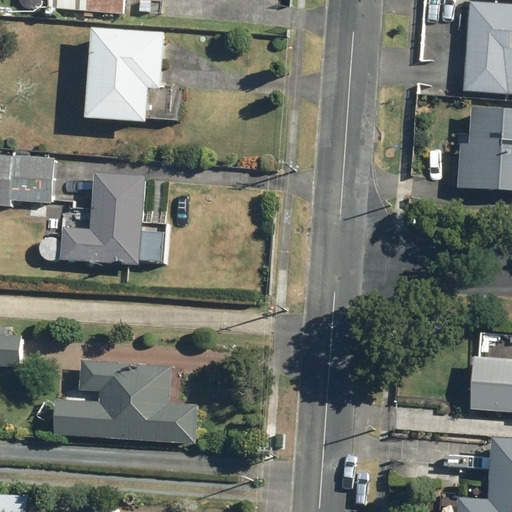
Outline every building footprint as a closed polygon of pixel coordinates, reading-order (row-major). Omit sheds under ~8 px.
[(61,9),(61,14),(77,15),(77,11),(126,14),(127,0),(52,0),(52,9),(61,9)] [(511,5),(476,3),(470,92),(511,94),(511,5)] [(101,31),(96,120),(157,123),(159,91),(172,92),(175,35),(101,31)] [(466,145),(465,190),(511,191),(511,110),(478,110),(477,145),(466,145)] [(0,154),(0,206),(16,207),(17,201),(57,205),(60,159),(0,154)] [(70,230),(67,260),(146,266),(153,178),(102,175),(97,232),(70,230)] [(0,365),(25,366),(26,336),(0,335),(0,365)] [(511,361),(482,360),(478,411),(511,413),(511,361)] [(62,400),(60,436),(201,445),(203,406),(175,404),(177,367),(87,362),(86,391),(105,392),(104,403),(62,400)] [(467,500),(466,511),(511,511),(511,440),(503,440),(498,502),(467,500)] [(35,511),(36,497),(0,495),(0,511),(35,511)]
